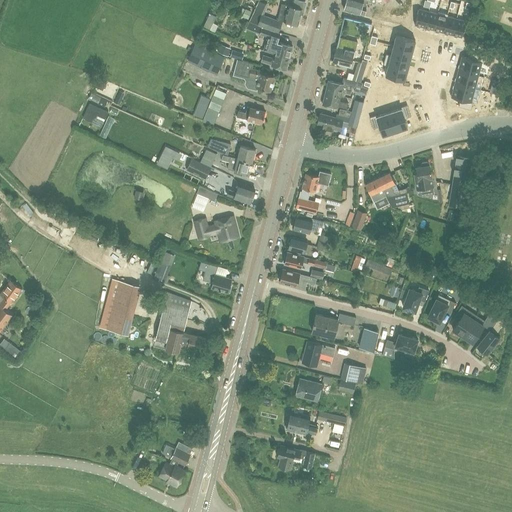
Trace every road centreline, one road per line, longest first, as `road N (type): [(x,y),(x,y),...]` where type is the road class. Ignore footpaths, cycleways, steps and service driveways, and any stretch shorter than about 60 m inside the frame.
road 1 (residential): [(255,284),(406,323),(479,367)]
road 2 (primary): [(254,290),(191,509)]
road 3 (primary): [(203,506),(254,290)]
road 4 (unclassified): [(191,509),(85,466),(0,459)]
road 5 (tertiary): [(443,135),(359,156),(290,145)]
road 6 (primary): [(290,145),(328,0)]
road 7 (primary): [(290,145),(255,284)]
